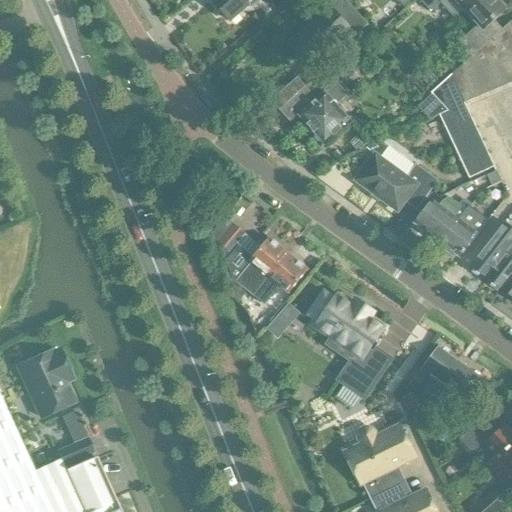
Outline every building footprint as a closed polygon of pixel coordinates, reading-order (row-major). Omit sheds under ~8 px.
[(211,0),(230,21),(254,0),(211,0)] [(289,45),(310,67),(351,30),(356,36),(369,25),(346,0),(323,0),(319,4),(326,11),(289,45)] [(396,0),(404,8),(412,0),(396,0)] [(454,19),(464,10),(464,11),(476,0),(419,0),(430,12),(440,3),(454,19)] [(494,21),(506,10),(497,0),(476,0),(464,11),(478,26),(459,43),(471,57),(487,42),(491,38),(494,41),(505,33),(494,21)] [(511,53),(511,27),(505,33),(494,41),(491,38),(487,42),(495,60),(508,55),(511,53)] [(382,31),(380,35),(382,39),(386,41),(391,40),(393,36),(391,31),(387,29),(382,31)] [(471,57),(465,63),(479,97),(492,92),(482,66),(495,60),(487,42),(471,57)] [(511,83),(511,63),(508,55),(495,60),(506,86),(511,83)] [(495,60),(482,66),(492,92),(506,86),(495,60)] [(479,97),(465,63),(453,75),(465,103),(479,97)] [(432,94),(433,95),(448,111),(465,103),(453,75),(432,94)] [(272,101),(280,111),(307,88),(298,78),(272,101)] [(307,88),(280,111),(291,122),(298,116),(314,133),(314,134),(315,138),(318,142),(323,144),(325,145),(352,122),(337,105),(348,95),(338,83),(326,93),(325,92),(317,99),(307,88)] [(433,95),(419,107),(430,119),(440,115),(448,111),(433,95)] [(446,128),(471,116),(465,103),(448,111),(440,115),(446,128)] [(446,128),(452,141),(477,129),(471,116),(446,128)] [(377,144),(400,133),(397,127),(394,128),(395,129),(386,133),(384,130),(377,126),(371,131),(366,125),(363,128),(377,144)] [(452,141),(458,153),(483,141),(477,129),(452,141)] [(360,134),(349,144),(356,151),(358,149),(360,151),(368,144),(360,134)] [(458,153),(464,166),(489,154),(483,141),(458,153)] [(376,155),(356,181),(398,212),(405,202),(417,211),(439,181),(416,164),(414,167),(389,148),(381,159),(376,155)] [(464,166),(470,179),(495,167),(489,154),(464,166)] [(496,172),(487,176),(491,186),(501,182),(496,172)] [(434,203),(428,205),(414,224),(442,244),(467,210),(449,198),(443,202),(439,207),(434,203)] [(489,221),(471,207),(468,211),(467,210),(442,244),(460,258),(489,221)] [(511,229),(504,224),(496,235),(471,266),(488,279),(511,246),(511,245),(509,243),(511,239),(511,229)] [(234,225),(219,244),(224,248),(230,253),(227,257),(237,265),(240,261),(250,249),(240,241),(245,234),(234,225)] [(237,282),(254,296),(289,254),(280,247),(279,244),(275,241),(272,241),(269,238),(250,261),(252,263),(237,282)] [(511,246),(488,279),(503,290),(511,276),(511,246)] [(289,254),(254,296),(265,304),(273,296),(285,291),(289,293),(308,270),(305,268),(304,265),(300,262),(297,261),(289,254)] [(511,276),(503,290),(511,296),(511,276)] [(324,295),(311,315),(321,322),(317,327),(332,337),(326,345),(345,358),(350,350),(368,362),(349,388),(349,389),(365,400),(390,363),(389,363),(374,352),(373,353),(369,350),(383,329),(369,319),(373,313),(356,301),(352,307),(338,297),(334,302),(324,295)] [(289,303),(266,329),(278,339),(300,313),(289,303)] [(255,321),(253,323),(258,328),(262,331),(268,323),(259,316),(255,321)] [(456,361),(439,348),(422,370),(435,380),(427,391),(437,404),(479,378),(464,367),(456,361)] [(65,383),(73,379),(60,351),(52,354),(51,352),(18,367),(41,418),(74,403),(65,383)] [(413,393),(403,398),(409,411),(420,406),(413,393)] [(0,511),(119,511),(115,502),(95,458),(93,459),(91,454),(93,453),(87,439),(58,452),(61,459),(35,471),(0,395),(0,511)] [(511,435),(511,434),(511,430),(510,428),(508,430),(505,427),(494,437),(481,423),(462,440),(474,453),(486,443),(497,455),(488,465),(506,484),(511,478),(511,435)] [(362,485),(363,484),(370,499),(400,484),(393,469),(415,458),(400,426),(378,437),(376,433),(373,429),(369,428),(365,428),(361,430),(359,433),(358,437),(359,441),(361,445),(346,453),(362,485)] [(436,511),(426,491),(408,500),(400,484),(370,499),(376,511),(436,511)] [(473,511),(497,511),(503,507),(491,494),(472,511),(473,511)]
